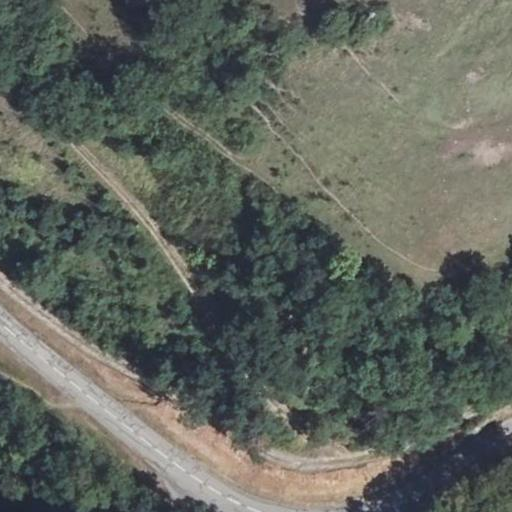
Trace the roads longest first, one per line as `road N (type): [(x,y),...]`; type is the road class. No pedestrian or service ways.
road 1 (secondary): [(268,511),(184,470),(0,323)]
road 2 (secondary): [(511,436),(370,511)]
